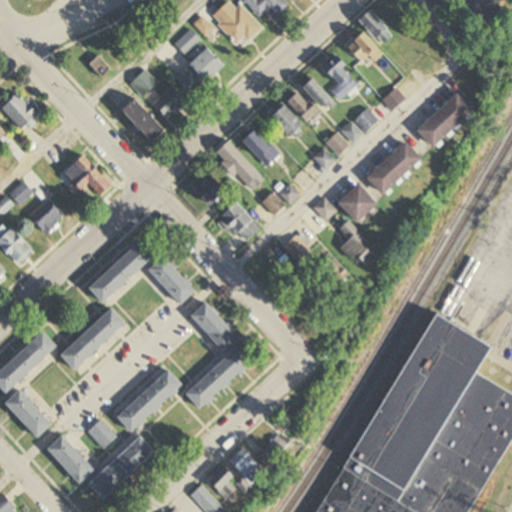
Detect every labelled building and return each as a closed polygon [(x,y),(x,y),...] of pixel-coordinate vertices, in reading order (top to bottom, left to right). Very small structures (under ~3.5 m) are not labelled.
[(231,0),(214,18),(244,47),(262,29),(231,0)] [(261,18),(268,11),(275,19),(290,5),(285,0),(247,0),(246,2),(261,18)] [(355,20),(381,49),(400,33),(374,4),(355,20)] [(337,40),(363,69),(381,53),(356,23),(337,40)] [(207,84),(226,66),(210,48),(177,80),(188,92),(202,79),(207,84)] [(113,69),(101,57),(93,65),(104,77),(113,69)] [(320,75),(345,104),(364,88),(338,58),(320,75)] [(159,83),(146,71),(132,85),(144,98),(159,83)] [(310,123),(334,100),(315,80),(290,102),(310,123)] [(170,121),(189,102),(173,86),(154,105),(170,121)] [(480,111),(462,93),(423,132),(441,150),(480,111)] [(41,116),(20,95),(4,111),(25,132),(41,116)] [(126,113),(155,144),(168,132),(139,101),(126,113)] [(306,127),(284,102),(270,115),(292,139),(306,127)] [(368,133),(380,122),(369,110),(357,121),(368,133)] [(0,142),(9,136),(0,124),(0,142)] [(281,156),(259,132),(247,144),(269,167),(281,156)] [(218,154),(248,189),(262,176),(232,141),(218,154)] [(371,181),(388,198),(427,159),(410,142),(371,181)] [(91,185),(103,199),(116,188),(86,155),(66,174),(75,183),(69,188),(78,197),(91,185)] [(228,193),(211,171),(194,185),(211,207),(228,193)] [(34,194),(22,181),(9,194),(22,206),(34,194)] [(281,193),(290,204),(300,196),(290,185),(281,193)] [(362,224),(382,205),(363,186),(343,205),(362,224)] [(265,203),(274,215),(286,207),(277,195),(265,203)] [(15,206),(7,197),(0,203),(0,213),(3,217),(15,206)] [(31,216),(49,234),(67,216),(49,198),(31,216)] [(315,209),(328,222),(339,212),(326,198),(315,209)] [(237,231),(248,242),(262,229),(239,203),(221,219),(234,234),(237,231)] [(361,258),(372,268),(385,255),(352,221),(343,231),(352,240),(343,250),(356,263),(361,258)] [(36,252),(13,228),(0,240),(0,244),(22,266),(36,252)] [(314,251),(298,236),(285,248),(300,264),(314,251)] [(92,289),(106,304),(159,256),(145,241),(92,289)] [(184,305),(200,291),(167,257),(152,272),(184,305)] [(336,291),(354,278),(341,260),(322,273),(336,291)] [(0,280),(8,274),(0,263),(0,280)] [(228,352),(243,337),(209,303),(193,318),(228,352)] [(78,372),(129,324),(114,309),(63,356),(78,372)] [(472,511),(511,444),(511,393),(482,375),(499,348),(441,312),(319,511),(472,511)] [(0,374),(0,386),(8,395),(60,348),(46,332),(0,374)] [(189,395),(204,411),(256,362),(241,347),(189,395)] [(186,386),(172,371),(121,418),(135,434),(186,386)] [(55,425),(22,392),(8,406),(41,439),(55,425)] [(119,438),(103,420),(89,433),(105,451),(119,438)] [(50,452),(83,486),(97,471),(64,438),(50,452)] [(158,453),(143,438),(93,487),(108,502),(158,453)] [(284,460),(292,445),(280,438),(271,453),(284,460)] [(214,484),(232,503),(245,490),(251,496),(273,475),(250,450),(233,466),(214,484)] [(207,511),(230,511),(205,487),(194,498),(207,511)] [(0,511),(14,511),(17,510),(2,495),(0,497),(0,511)]
